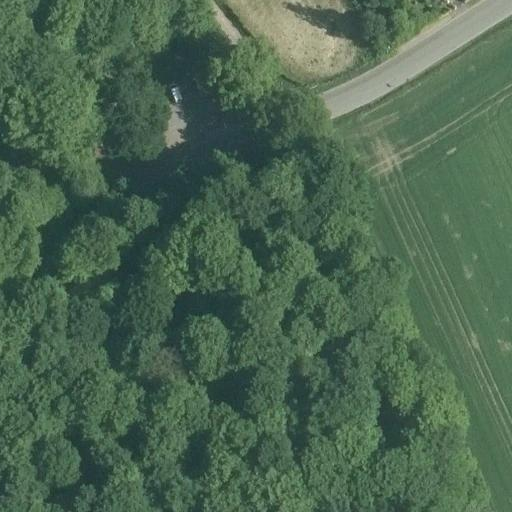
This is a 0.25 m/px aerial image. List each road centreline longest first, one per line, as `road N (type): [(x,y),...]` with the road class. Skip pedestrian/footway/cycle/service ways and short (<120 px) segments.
road 1 (tertiary): [(511,0),(405,68),(332,104),(299,107)]
road 2 (track): [(225,131),(0,171)]
road 3 (unclassified): [(197,0),(253,71),(299,107)]
